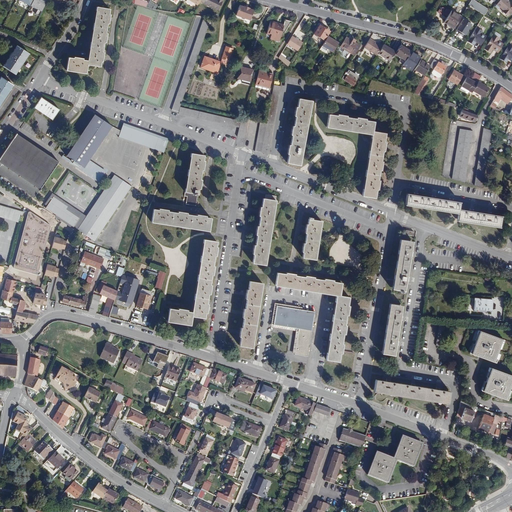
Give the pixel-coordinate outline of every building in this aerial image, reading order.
[(49,3),(43,0),(35,0),(30,11),(41,17),(49,3)] [(146,7),(155,9),(158,5),(150,0),(149,2),(146,7)] [(201,0),(200,2),(218,10),(223,0),(201,0)] [(474,0),(471,0),(469,4),(484,14),(488,8),(474,0)] [(503,11),(508,16),(511,10),(511,1),(510,3),(507,0),(500,0),(495,6),(498,9),(500,7),(504,10),(503,11)] [(240,5),(237,14),(251,19),(255,10),(250,8),(251,7),(244,5),(244,6),(240,5)] [(87,64),(100,66),(101,61),(102,62),(104,52),(102,52),(104,42),(106,43),(107,33),(106,33),(107,23),(109,24),(110,15),(109,14),(110,9),(97,7),(88,60),(83,60),(83,58),(74,57),(74,58),(68,57),(66,70),(86,73),(87,64)] [(444,22),(454,28),(461,17),(451,11),(444,22)] [(178,112),(180,107),(181,104),(211,18),(204,17),(171,110),(178,112)] [(282,32),(284,33),(291,22),(285,20),(283,25),(270,21),(267,33),(271,35),(270,39),(279,41),(282,32)] [(461,23),(457,30),(465,35),(469,28),(461,23)] [(325,40),(328,36),(331,31),(320,25),(314,34),(325,40)] [(476,27),(467,41),(473,45),(475,41),(476,40),(481,44),(486,37),(480,33),(482,31),(476,27)] [(492,34),(483,48),(489,52),(491,48),(492,47),(498,51),(502,44),(497,40),(498,38),(492,34)] [(287,44),(298,50),(303,43),(298,40),(295,38),(292,36),(287,44)] [(325,40),(322,45),(333,52),(339,43),(328,36),(325,40)] [(340,47),(354,55),(360,46),(354,42),(355,40),(350,37),(349,39),(346,37),(340,47)] [(377,55),(378,53),(382,46),(369,39),(364,47),(377,55)] [(378,53),(390,61),(394,54),(396,52),(384,44),(382,46),(378,53)] [(511,46),(509,44),(500,58),(506,62),(508,59),(509,57),(511,59),(511,46)] [(405,61),(411,51),(400,45),(396,52),(394,54),(405,61)] [(29,54),(17,46),(3,66),(16,75),(29,54)] [(222,58),(227,60),(228,61),(232,49),(226,47),(222,58)] [(405,61),(403,65),(411,70),(419,57),(411,51),(405,61)] [(216,73),(220,63),(220,62),(204,56),(200,67),(216,73)] [(430,66),(430,67),(433,69),(431,72),(432,74),(437,77),(440,77),(446,66),(443,65),(444,62),(441,60),(440,63),(434,59),(430,66)] [(421,60),(415,69),(424,75),(430,67),(430,66),(421,60)] [(237,79),(250,82),(252,70),(240,67),(237,79)] [(449,79),(458,84),(463,76),(454,70),(449,79)] [(259,71),(255,85),(269,88),(272,74),(259,71)] [(345,73),(342,78),(353,85),(359,76),(350,71),(348,75),(345,73)] [(1,77),(0,77),(0,105),(13,85),(1,77)] [(461,86),(472,92),(473,91),(477,83),(466,77),(461,86)] [(418,85),(420,87),(422,88),(426,81),(422,78),(418,85)] [(477,83),(473,91),(483,97),(489,88),(478,81),(477,83)] [(255,151),(267,154),(280,86),(274,85),(266,123),(260,122),(255,151)] [(508,103),(511,97),(511,95),(501,87),(494,100),(498,103),(500,99),(501,98),(508,103)] [(433,96),(432,100),(445,104),(447,101),(433,96)] [(59,110),(41,98),(34,107),(52,120),(59,110)] [(312,101),(299,99),(297,107),(296,107),(294,116),(295,117),(293,126),(292,126),(291,135),(292,135),(290,145),(289,145),(287,154),(288,154),(287,163),(300,165),(312,101)] [(237,137),(244,138),(247,122),(180,107),(178,113),(239,128),(237,137)] [(477,115),(462,110),(459,116),(475,122),(477,115)] [(328,114),(326,127),(372,135),(362,195),(366,196),(375,198),(376,189),(378,189),(379,180),(378,180),(379,170),(381,170),(382,161),(381,161),(382,151),(384,151),(385,142),(384,142),(385,133),(373,131),(374,122),(366,120),(366,119),(356,118),(356,119),(346,117),(347,116),(337,115),(337,116),(328,114)] [(84,167),(109,129),(111,126),(95,115),(67,155),(84,167)] [(164,152),(168,139),(123,123),(121,131),(119,135),(118,137),(164,152)] [(109,129),(119,135),(121,131),(111,126),(109,129)] [(482,188),(488,152),(491,131),(487,129),(483,128),(474,185),(482,188)] [(451,179),(464,183),(473,131),(460,129),(451,179)] [(17,134),(0,158),(0,173),(34,197),(39,190),(58,162),(17,134)] [(184,196),(187,196),(186,204),(196,206),(198,189),(200,189),(201,180),(200,179),(202,170),(203,170),(204,161),(203,160),(204,155),(191,153),(184,196)] [(78,229),(94,241),(131,186),(114,175),(102,194),(78,229)] [(501,217),(459,210),(460,203),(407,194),(405,205),(458,213),(457,220),(500,227),(501,217)] [(254,255),(252,263),(265,265),(275,201),(262,199),(261,207),(260,207),(259,216),(260,216),(258,226),(257,226),(255,235),(257,235),(255,245),(254,245),(252,254),(254,255)] [(158,210),(153,209),(151,222),(209,231),(211,218),(206,217),(206,216),(197,214),(197,216),(187,214),(187,213),(178,211),(178,213),(168,211),(168,210),(159,208),(158,210)] [(303,253),(302,258),(315,260),(321,221),(312,220),(312,218),(310,217),(310,219),(308,219),(307,224),(306,224),(305,234),(306,234),(304,243),(303,243),(302,252),(303,253)] [(65,239),(56,237),(53,249),(63,251),(64,249),(65,250),(67,242),(64,241),(65,239)] [(216,247),(217,242),(204,240),(192,312),(187,311),(188,310),(178,308),(178,310),(170,308),(167,321),(190,325),(192,316),(205,318),(205,313),(207,313),(208,304),(207,303),(208,294),(210,294),(211,285),(210,284),(211,275),(213,275),(214,266),(213,266),(214,256),(216,256),(217,247),(216,247)] [(400,240),(392,289),(405,291),(413,242),(400,240)] [(289,257),(289,249),(281,249),(281,246),(280,246),(280,256),(289,257)] [(111,259),(114,252),(101,247),(98,255),(111,259)] [(87,265),(87,264),(100,269),(104,259),(85,252),(81,263),(87,265)] [(125,267),(128,258),(122,256),(119,265),(125,267)] [(58,267),(47,264),(44,276),(54,278),(55,276),(58,277),(60,269),(57,269),(58,267)] [(122,277),(125,268),(119,266),(116,275),(122,277)] [(162,289),(166,272),(160,271),(156,288),(162,289)] [(336,295),(326,359),(339,361),(340,353),(341,353),(343,344),(342,344),(343,334),(344,334),(346,325),(345,325),(346,315),(347,315),(349,306),(348,306),(349,297),(340,296),(341,283),(333,282),(333,280),(324,279),(324,280),(314,278),(314,277),(305,276),(305,277),(295,275),(295,274),(286,273),(286,274),(277,273),(275,285),(336,295)] [(120,303),(131,306),(140,279),(129,275),(120,303)] [(17,310),(22,311),(23,309),(24,305),(25,301),(12,298),(13,292),(13,280),(7,279),(4,290),(2,290),(0,297),(5,299),(9,300),(9,302),(18,305),(17,310)] [(240,337),(239,346),(252,348),(262,283),(249,281),(248,290),(247,290),(245,299),(246,299),(245,309),(244,309),(242,318),(243,318),(242,328),(241,328),(239,337),(240,337)] [(108,317),(109,316),(117,291),(99,283),(96,292),(99,293),(99,294),(108,298),(103,314),(105,315),(108,317)] [(34,297),(33,303),(42,305),(43,299),(44,299),(44,294),(34,292),(33,297),(34,297)] [(140,293),(136,305),(147,308),(151,296),(140,293)] [(100,296),(93,294),(89,312),(95,313),(100,296)] [(83,306),(85,306),(87,297),(83,296),(82,299),(78,299),(73,297),(64,295),(62,302),(80,307),(80,306),(80,305),(83,306)] [(492,300),(475,298),(474,309),(491,311),(492,300)] [(390,304),(382,353),(394,355),(402,306),(390,304)] [(274,325),(298,329),(294,354),(307,356),(314,312),(276,306),(274,325)] [(33,324),(39,316),(33,314),(22,311),(17,310),(15,319),(17,320),(27,322),(33,324)] [(131,320),(137,322),(139,316),(134,314),(131,320)] [(0,328),(0,332),(11,333),(11,323),(0,322),(0,328)] [(442,347),(446,324),(439,323),(436,346),(442,347)] [(471,354),(494,362),(502,339),(480,331),(471,354)] [(100,357),(114,363),(119,351),(113,348),(114,346),(107,343),(100,357)] [(45,356),(47,349),(40,346),(38,353),(45,356)] [(132,349),(128,347),(123,357),(127,359),(127,360),(139,365),(143,355),(135,351),(132,350),(132,349)] [(170,356),(159,352),(154,361),(158,363),(158,368),(164,369),(170,356)] [(0,375),(15,376),(17,355),(0,353),(0,375)] [(38,360),(30,358),(28,374),(36,376),(40,360),(38,360)] [(190,402),(199,406),(206,388),(203,387),(205,382),(207,377),(210,370),(194,363),(190,371),(203,377),(200,385),(198,385),(194,394),(189,392),(187,396),(192,399),(190,402)] [(57,375),(60,369),(55,366),(51,372),(57,375)] [(169,366),(165,377),(176,381),(180,370),(169,366)] [(61,367),(60,369),(57,375),(54,380),(59,382),(58,385),(62,387),(65,391),(73,388),(78,380),(76,378),(76,377),(74,377),(74,378),(72,377),(74,373),(61,367)] [(211,368),(210,370),(207,377),(223,383),(227,375),(211,368)] [(511,375),(491,368),(483,391),(505,399),(511,382),(511,375)] [(47,382),(47,381),(36,376),(28,374),(24,386),(37,391),(40,385),(44,387),(47,382)] [(252,393),(256,384),(243,379),(239,378),(234,388),(244,392),(245,390),(252,393)] [(374,392),(448,404),(450,391),(376,379),(374,392)] [(276,391),(260,384),(256,394),(259,396),(260,394),(272,399),(276,391)] [(100,393),(89,387),(84,397),(87,398),(92,401),(92,400),(96,402),(100,393)] [(55,397),(51,389),(47,395),(48,396),(47,397),(51,402),(52,403),(55,397)] [(160,394),(156,393),(153,402),(166,407),(170,397),(160,393),(160,394)] [(123,396),(119,394),(115,401),(120,403),(123,396)] [(305,413),(311,416),(316,404),(299,397),(295,406),(306,410),(305,413)] [(123,404),(120,403),(115,401),(114,403),(112,408),(109,414),(116,417),(123,404)] [(461,401),(460,404),(460,407),(457,415),(461,417),(461,418),(470,421),(472,417),(474,418),(476,412),(474,412),(475,409),(477,410),(478,408),(461,401)] [(58,411),(69,418),(74,409),(63,402),(60,408),(58,411)] [(184,417),(190,419),(193,420),(199,406),(190,402),(184,417)] [(330,409),(317,404),(314,411),(328,416),(330,409)] [(124,416),(144,426),(148,418),(128,409),(124,416)] [(295,413),(287,410),(280,427),(288,430),(295,413)] [(498,421),(502,422),(503,417),(485,410),(478,428),(493,434),(498,421)] [(56,415),(53,420),(62,429),(69,418),(58,411),(56,415)] [(15,417),(14,419),(13,422),(18,424),(15,430),(23,434),(23,433),(27,435),(27,434),(32,429),(33,429),(27,426),(29,423),(25,421),(27,417),(18,412),(15,417)] [(229,429),(233,431),(237,422),(216,413),(213,421),(229,428),(229,429)] [(110,430),(116,417),(109,414),(106,420),(104,423),(102,427),(107,429),(110,430)] [(163,426),(159,424),(151,420),(147,427),(166,437),(170,429),(163,426)] [(240,429),(257,436),(261,428),(244,421),(240,429)] [(191,427),(181,422),(179,426),(182,427),(179,433),(177,437),(175,441),(183,445),(191,427)] [(361,448),(366,436),(353,431),(352,430),(349,429),(347,430),(343,428),(339,441),(361,448)] [(27,435),(18,444),(27,452),(36,442),(27,434),(27,435)] [(95,434),(94,435),(92,440),(91,442),(104,448),(107,443),(104,441),(106,436),(102,434),(100,437),(95,434)] [(215,438),(207,435),(200,450),(207,454),(215,438)] [(413,467),(422,444),(402,436),(393,458),(376,452),(368,475),(388,483),(396,460),(413,467)] [(287,441),(279,437),(266,469),(274,473),(287,441)] [(230,456),(238,459),(244,443),(236,440),(230,456)] [(43,441),(34,451),(43,459),(52,450),(43,441)] [(313,482),(324,450),(326,445),(319,443),(318,447),(312,445),(311,450),(313,450),(312,454),(310,453),(308,458),(310,458),(309,462),(307,461),(306,466),(308,466),(307,470),(304,469),(303,474),(305,475),(304,479),(299,477),(298,481),(300,482),(298,491),(295,490),(294,494),(292,493),(291,497),(292,498),(291,502),(289,501),(285,511),(296,511),(299,504),(301,505),(304,497),(306,498),(311,481),(313,482)] [(119,460),(125,446),(122,444),(119,450),(109,446),(107,449),(105,454),(119,460)] [(342,451),(335,448),(334,452),(325,480),(334,484),(339,467),(342,468),(343,464),(341,463),(342,460),(345,460),(346,456),(341,455),(342,451)] [(55,452),(47,460),(57,469),(65,461),(55,452)] [(198,453),(191,468),(190,469),(198,473),(204,460),(206,457),(199,454),(198,453)] [(224,472),(232,475),(234,471),(238,459),(230,456),(226,465),(225,468),(224,472)] [(133,472),(136,464),(134,463),(123,458),(122,460),(120,465),(122,466),(133,472)] [(78,471),(69,465),(62,473),(71,480),(78,471)] [(136,478),(147,483),(150,477),(151,475),(138,469),(134,477),(136,478)] [(198,473),(190,469),(189,471),(187,475),(182,485),(190,489),(198,473)] [(150,477),(147,483),(147,484),(150,486),(158,490),(160,491),(162,486),(163,484),(164,483),(163,483),(150,477)] [(259,478),(253,494),(261,497),(267,481),(259,478)] [(209,491),(212,483),(205,480),(202,489),(209,491)] [(84,490),(74,482),(64,493),(66,494),(68,492),(77,499),(84,490)] [(222,499),(230,503),(237,487),(229,483),(222,499)] [(92,492),(102,499),(107,491),(103,489),(100,487),(101,486),(97,484),(92,492)] [(102,499),(112,505),(118,495),(113,493),(111,492),(111,491),(108,489),(107,491),(102,499)] [(347,489),(344,500),(355,504),(355,505),(361,507),(364,500),(358,498),(359,493),(347,489)] [(176,499),(193,507),(197,498),(193,496),(193,497),(180,491),(176,499)] [(253,494),(246,510),(250,511),(254,511),(261,497),(253,494)] [(139,511),(142,507),(127,499),(123,508),(131,511),(139,511)] [(228,507),(230,503),(222,499),(221,499),(219,503),(228,507)] [(196,509),(202,511),(209,511),(212,507),(200,501),(196,509)] [(330,505),(318,501),(315,509),(312,508),(311,511),(324,511),(326,508),(328,509),(330,505)]
